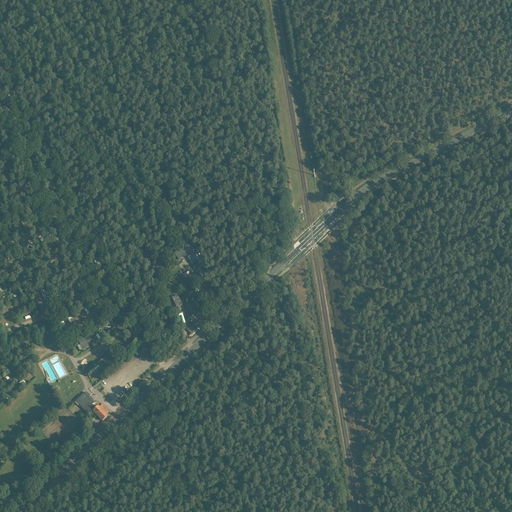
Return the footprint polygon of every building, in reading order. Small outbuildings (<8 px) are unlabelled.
[(182,256),(194,250),(191,244),(179,250),(182,256)] [(192,264),(199,261),(196,253),(188,256),(192,264)] [(202,278),(206,276),(202,266),(200,262),(192,266),(195,270),(197,269),(202,278)] [(162,265),(160,263),(153,267),(151,268),(152,271),(156,279),(159,278),(157,273),(163,270),(161,266),(162,265)] [(65,274),(70,270),(67,266),(61,269),(65,274)] [(189,271),(179,277),(184,287),(190,283),(191,284),(195,281),(189,271)] [(173,314),(182,310),(177,300),(176,301),(175,297),(171,299),(171,297),(166,299),(173,314)] [(22,317),(36,310),(35,306),(20,313),(22,317)] [(193,323),(193,324),(197,329),(204,323),(199,318),(196,314),(189,320),(193,323)] [(133,336),(143,330),(139,323),(129,329),(133,336)] [(39,329),(42,334),(44,333),(50,346),(58,341),(50,324),(39,329)] [(113,353),(99,362),(104,370),(118,361),(113,353)] [(85,392),(76,401),(88,413),(92,409),(93,411),(102,421),(108,416),(106,414),(109,411),(102,404),(100,407),(99,406),(96,409),(92,405),(95,403),(85,392)]
